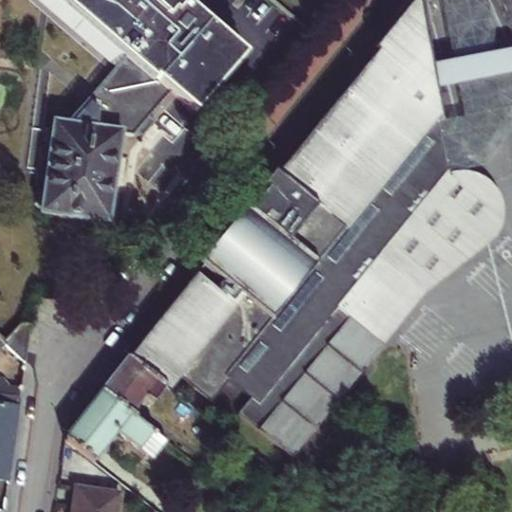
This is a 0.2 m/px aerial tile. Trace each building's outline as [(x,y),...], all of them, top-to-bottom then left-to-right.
[(47,130),(45,141),(51,148),(45,191),(37,196),(36,203),(38,210),(43,211),(42,215),(110,224),(121,147),(134,133),(141,140),(143,138),(154,124),(147,119),(170,93),(191,111),(194,114),(197,111),(244,57),(245,55),(242,53),(181,0),(63,0),(127,56),(70,115),(69,124),(55,123),(55,126),(47,130)] [(264,181),(268,186),(286,204),(268,225),(249,209),(244,205),(199,261),(236,293),(228,303),(194,276),(140,344),(179,376),(213,403),(228,383),(250,400),(237,417),(290,460),(295,455),(297,431),(303,424),(313,432),(320,423),(323,400),(328,395),(337,403),(341,397),(343,375),(348,369),(357,377),(364,368),(366,346),(416,282),(378,250),(432,185),(451,171),(436,88),(432,65),(419,0),(411,0),(277,173),(272,170),(264,181)] [(511,0),(496,0),(511,34),(511,0)] [(511,49),(432,65),(436,88),(511,73),(511,49)] [(366,346),(364,368),(427,290),(497,233),(504,214),(499,190),(489,178),(472,170),(451,171),(432,185),(378,250),(416,282),(366,346)] [(268,186),(249,209),(268,225),(286,204),(268,186)] [(16,332),(5,343),(26,364),(29,344),(16,332)] [(129,357),(130,358),(168,388),(169,389),(179,376),(140,344),(129,357)] [(154,406),(168,388),(130,358),(103,392),(133,416),(146,399),(154,406)] [(341,397),(357,377),(348,369),(343,375),(341,397)] [(0,379),(0,395),(21,398),(23,389),(11,387),(6,380),(0,379)] [(103,392),(66,438),(95,460),(118,432),(147,454),(161,438),(133,416),(103,392)] [(323,400),(320,423),(337,403),(328,395),(323,400)] [(0,479),(9,481),(20,407),(0,404),(0,479)] [(295,455),(313,432),(303,424),(297,431),(295,455)] [(116,511),(119,495),(78,488),(73,511),(116,511)] [(306,511),(325,511),(314,503),(306,511)]
